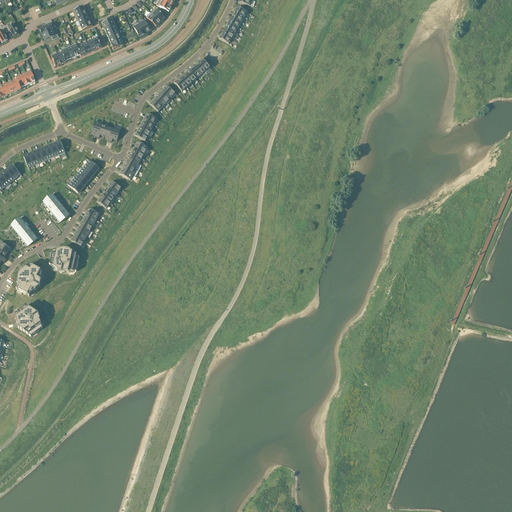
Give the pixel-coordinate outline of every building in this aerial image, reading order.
[(172,7),(160,0),(157,6),(169,12),(172,7)] [(86,12),(83,7),(72,11),(75,17),(86,12)] [(237,8),(234,13),(244,19),(247,14),(242,11),(237,8)] [(151,13),(150,13),(160,23),(165,18),(156,9),(151,14),(151,13)] [(88,16),(87,16),(86,12),(75,17),(77,22),(88,17),(87,16),(88,16)] [(160,23),(150,13),(146,18),(156,27),(160,23)] [(234,13),(231,19),(241,24),(241,25),(242,25),(245,20),(244,19),(234,13)] [(88,17),(77,22),(78,21),(80,26),(90,22),(88,17)] [(104,22),(102,23),(103,25),(104,29),(115,24),(113,19),(105,22),(104,22)] [(231,19),(228,24),(238,30),(241,25),(241,24),(231,19)] [(42,35),(54,30),(51,25),(52,24),(51,21),(45,23),(46,26),(40,29),(42,35)] [(150,32),(144,21),(139,24),(138,23),(145,35),(150,32)] [(80,26),(82,31),(92,27),(91,25),(91,24),(90,22),(80,26)] [(7,33),(10,31),(13,38),(19,34),(13,23),(8,26),(7,25),(4,27),(7,33)] [(145,35),(138,23),(133,26),(140,38),(142,36),(145,35)] [(107,34),(117,29),(115,24),(104,29),(107,34)] [(228,24),(225,29),(235,35),(238,30),(228,24)] [(108,38),(109,39),(120,34),(117,29),(107,34),(108,36),(108,37),(108,38)] [(225,29),(222,34),(232,40),(233,41),(236,35),(235,35),(225,29)] [(45,41),(51,38),(53,41),(59,38),(57,35),(55,36),(53,31),(54,30),(42,35),(45,41)] [(120,34),(109,39),(110,41),(111,44),(122,39),(120,34)] [(222,34),(219,39),(229,45),(232,40),(222,34)] [(94,38),(91,40),(96,51),(102,48),(97,37),(94,38)] [(122,46),(124,45),(122,39),(111,44),(112,46),(112,47),(113,49),(113,50),(114,50),(116,49),(116,48),(120,47),(122,46)] [(91,53),(96,51),(91,40),(92,41),(87,43),(91,53)] [(91,53),(87,43),(82,45),(82,44),(81,44),(86,55),(91,53)] [(75,57),(80,55),(81,57),(76,44),(71,47),(75,57)] [(81,44),(77,46),(76,44),(81,57),(86,55),(81,44)] [(71,47),(66,49),(70,59),(75,57),(71,47)] [(66,63),(66,62),(66,61),(70,59),(66,49),(61,51),(66,63)] [(57,55),(57,54),(56,54),(61,65),(66,63),(61,51),(62,53),(57,55)] [(56,54),(51,56),(56,67),(61,65),(56,54)] [(202,59),(197,63),(206,73),(210,69),(202,59)] [(197,63),(192,67),(200,77),(204,73),(205,74),(206,73),(197,63)] [(192,67),(188,71),(196,81),(200,77),(192,67)] [(35,82),(31,71),(25,73),(30,84),(35,82)] [(188,71),(183,75),(191,85),(196,81),(188,71)] [(20,75),(25,86),(30,84),(25,73),(20,75)] [(20,75),(15,77),(21,90),(20,88),(25,86),(20,75)] [(183,75),(178,80),(186,89),(191,85),(183,75)] [(14,81),(12,82),(16,92),(21,90),(15,77),(15,78),(16,80),(14,81)] [(178,80),(174,84),(182,93),(186,89),(178,80)] [(6,83),(11,94),(16,92),(12,82),(7,84),(6,83)] [(6,96),(11,94),(6,83),(1,85),(6,96)] [(166,87),(162,91),(172,100),(176,96),(175,95),(166,87)] [(162,91),(158,96),(167,104),(166,104),(167,105),(172,100),(162,91)] [(158,96),(153,100),(162,109),(166,104),(167,104),(158,96)] [(153,100),(149,105),(158,113),(162,109),(153,100)] [(146,115),(143,120),(154,126),(157,121),(146,115)] [(143,120),(140,126),(151,132),(154,126),(143,120)] [(95,122),(91,133),(96,135),(95,137),(97,138),(101,126),(102,126),(102,124),(95,122)] [(101,126),(97,138),(99,139),(100,136),(104,137),(107,128),(102,126),(101,126)] [(140,126),(137,131),(148,137),(151,132),(140,126)] [(107,128),(104,137),(109,139),(108,142),(110,142),(114,130),(107,128)] [(114,130),(110,142),(112,143),(112,140),(117,142),(120,132),(114,130)] [(137,131),(135,137),(145,142),(148,137),(137,131)] [(60,143),(55,145),(60,156),(65,154),(60,143)] [(137,143),(134,148),(144,154),(147,149),(137,143)] [(55,145),(50,147),(54,158),(60,156),(55,145)] [(44,149),(42,150),(46,160),(49,159),(49,160),(54,158),(50,147),(44,149)] [(134,148),(131,154),(142,160),(144,154),(134,148)] [(40,151),(34,153),(38,163),(44,161),(46,160),(42,150),(40,151)] [(34,153),(29,156),(33,166),(38,163),(34,153)] [(131,154),(128,159),(139,165),(142,160),(131,154)] [(29,156),(24,158),(28,168),(33,166),(29,156)] [(128,159),(125,165),(136,170),(138,172),(141,166),(139,165),(128,159)] [(89,161),(85,166),(86,167),(94,173),(98,169),(89,161)] [(125,165),(122,170),(133,176),(136,170),(125,165)] [(13,166),(6,172),(13,180),(13,181),(18,177),(17,176),(20,174),(13,166)] [(83,171),(82,171),(91,178),(94,173),(86,167),(84,169),(83,171)] [(82,170),(78,175),(79,176),(79,175),(87,182),(91,178),(82,171),(83,171),(82,170)] [(122,170),(119,175),(130,181),(133,176),(122,170)] [(6,172),(1,176),(8,184),(9,184),(11,182),(13,180),(6,172)] [(75,180),(84,187),(87,182),(79,175),(79,176),(76,179),(75,180)] [(1,176),(0,176),(0,182),(4,188),(5,189),(9,185),(9,184),(8,184),(1,176)] [(71,184),(69,187),(78,194),(84,187),(75,180),(74,179),(70,184),(71,184)] [(111,183),(107,188),(117,195),(121,190),(111,183)] [(107,188),(104,193),(114,200),(114,199),(117,195),(107,188)] [(104,193),(100,198),(110,205),(111,205),(115,200),(114,199),(114,200),(104,193)] [(100,198),(97,203),(106,210),(110,205),(100,198)] [(89,210),(86,215),(96,221),(99,216),(89,210)] [(86,215),(83,220),(93,226),(96,221),(86,215)] [(83,220),(80,226),(90,232),(93,226),(83,220)] [(80,226),(77,231),(87,237),(90,232),(80,226)] [(77,231),(74,236),(84,242),(87,237),(77,231)] [(74,236),(71,242),(81,248),(84,242),(74,236)] [(1,242),(0,243),(0,249),(7,255),(11,249),(1,242)] [(18,291),(10,305),(16,313),(14,315),(18,329),(31,337),(42,329),(42,328),(45,325),(39,316),(38,314),(37,313),(30,304),(38,288),(40,287),(40,285),(48,270),(60,273),(62,274),(63,274),(74,276),(75,272),(76,272),(80,258),(67,250),(53,252),(51,260),(45,259),(44,256),(40,259),(35,269),(29,266),(18,276),(16,290),(18,291)]
